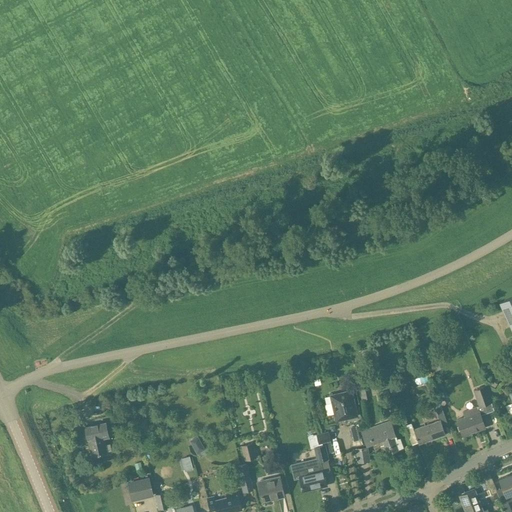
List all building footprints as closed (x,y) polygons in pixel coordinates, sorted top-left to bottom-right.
[(511,297),(499,303),(511,330),(511,297)] [(422,373),(420,367),(401,372),(403,378),(422,373)] [(479,406),(463,412),(465,417),(457,419),(462,436),(484,428),(480,416),(494,411),(485,386),(474,391),(479,406)] [(406,387),(396,391),(399,401),(409,398),(406,387)] [(357,415),(352,390),(330,395),(336,420),(357,415)] [(439,399),(438,399),(433,401),(439,420),(414,429),(419,443),(445,434),(442,427),(448,425),(439,399)] [(108,436),(105,421),(84,425),(86,438),(88,437),(91,455),(106,452),(103,437),(108,436)] [(396,440),(389,421),(361,431),(366,446),(379,441),(381,446),(384,445),(387,453),(403,447),(400,439),(396,440)] [(316,434),(317,437),(319,444),(330,441),(328,431),(316,434)] [(197,436),(190,440),(197,453),(204,449),(197,436)] [(257,458),(253,443),(241,446),(245,461),(257,458)] [(314,446),(317,458),(317,462),(321,461),(328,459),(325,444),(314,446)] [(370,461),(368,446),(355,448),(357,463),(370,461)] [(303,491),(326,485),(322,466),(321,461),(317,462),(317,458),(292,464),(295,477),(299,476),(303,491)] [(253,489),(247,463),(236,465),(236,466),(232,467),(235,482),(240,481),(243,492),(253,489)] [(511,484),(508,475),(498,479),(502,488),(505,497),(500,499),(505,511),(511,511),(508,502),(511,499),(511,484)] [(128,483),(132,500),(153,495),(148,477),(128,483)] [(263,500),(284,495),(279,477),(258,482),(263,500)] [(487,497),(497,493),(498,493),(496,490),(493,480),(484,483),(487,490),(476,494),(474,489),(459,494),(464,506),(487,497)] [(228,511),(241,509),(236,490),(226,493),(227,496),(215,499),(214,495),(206,497),(209,511),(210,511),(216,510),(216,511),(228,511)] [(165,492),(155,494),(158,508),(168,506),(165,492)] [(487,497),(464,506),(465,511),(488,511),(487,509),(482,511),(480,506),(489,503),(488,502),(487,497)]
